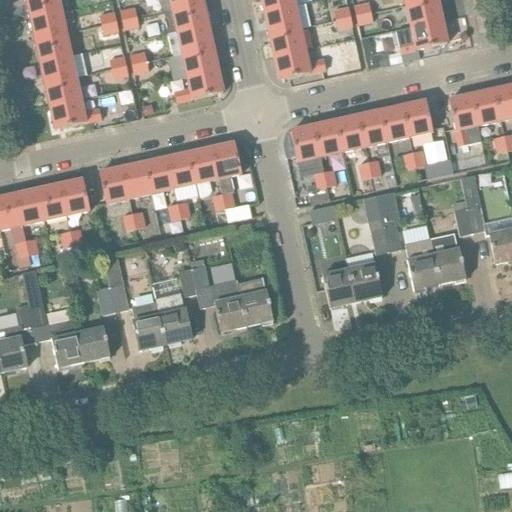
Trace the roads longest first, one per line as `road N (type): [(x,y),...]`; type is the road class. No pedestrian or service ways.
road 1 (residential): [(0,425),(309,355)]
road 2 (residential): [(0,167),(256,111)]
road 3 (residential): [(256,111),(511,56)]
road 4 (residential): [(309,355),(256,111)]
road 5 (residential): [(309,355),(511,311)]
